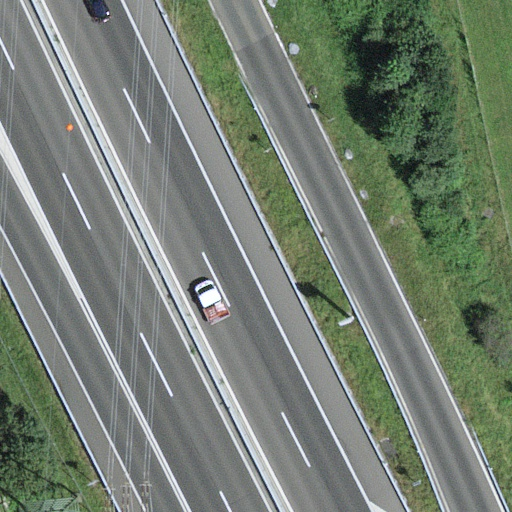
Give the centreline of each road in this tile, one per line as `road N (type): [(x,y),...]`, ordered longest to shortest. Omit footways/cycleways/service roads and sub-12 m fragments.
road 1 (motorway): [(332,511),(82,0)]
road 2 (motorway): [(475,511),(235,0)]
road 3 (motorway): [(0,37),(231,511)]
road 4 (motorway): [(0,187),(164,511)]
